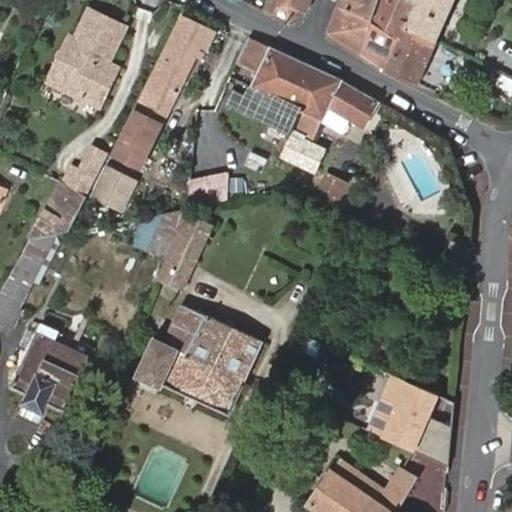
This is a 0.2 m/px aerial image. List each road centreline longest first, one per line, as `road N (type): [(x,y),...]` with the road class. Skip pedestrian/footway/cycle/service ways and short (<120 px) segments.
road 1 (residential): [(481,440),(497,222),(511,172)]
road 2 (residential): [(306,41),(511,158)]
